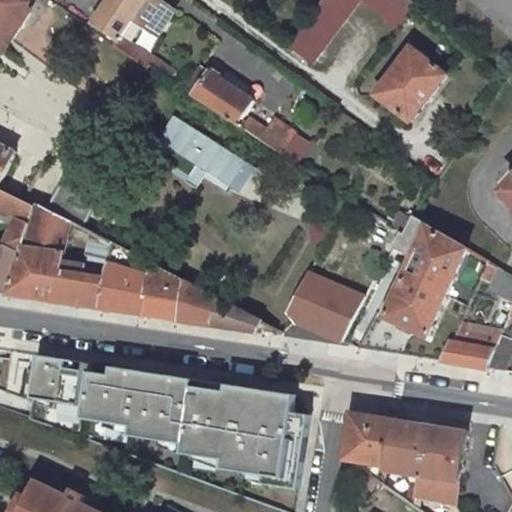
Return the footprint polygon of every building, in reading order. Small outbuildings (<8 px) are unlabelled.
[(0,0),(0,46),(29,5),(27,0),(0,0)] [(93,0),(70,0),(92,15),(99,4),(93,0)] [(164,5),(155,0),(108,0),(92,25),(116,40),(112,45),(149,70),(155,61),(121,37),(133,20),(156,37),(174,12),(164,5)] [(322,0),(290,43),(313,62),(360,0),(363,0),(398,27),(416,5),(410,0),(322,0)] [(448,75),(412,49),(378,94),(414,121),(448,75)] [(200,66),(184,90),(260,141),(266,132),(249,119),(246,123),(241,120),(253,102),(246,97),(250,92),(222,73),(219,79),(200,66)] [(177,112),(157,141),(239,198),(260,169),(177,112)] [(0,185),(18,150),(45,163),(56,143),(0,113),(0,185)] [(62,193),(46,185),(34,207),(36,208),(50,215),(62,193)] [(35,211),(0,194),(0,217),(15,225),(2,249),(22,254),(23,249),(35,211)] [(35,211),(23,249),(65,254),(73,227),(50,215),(36,208),(35,211)] [(415,217),(397,247),(414,255),(386,316),(428,337),(467,250),(426,226),(427,224),(415,217)] [(92,237),(87,268),(108,272),(109,266),(112,247),(92,237)] [(2,249),(0,249),(0,295),(8,297),(22,254),(2,249)] [(65,254),(23,249),(22,254),(8,297),(101,311),(108,272),(87,268),(85,268),(84,278),(61,274),(65,254)] [(511,275),(490,263),(482,280),(492,285),(495,279),(511,288),(511,275)] [(152,272),(109,266),(108,272),(101,311),(144,317),(152,272)] [(184,284),(152,267),(152,272),(144,317),(177,322),(184,284)] [(276,318),(336,347),(361,297),(301,267),(276,318)] [(261,323),(184,284),(177,322),(256,335),(261,323)] [(373,320),(358,350),(399,356),(408,336),(373,320)] [(462,325),(444,362),(490,370),(503,335),(504,331),(494,329),(492,335),(469,332),(471,326),(462,325)] [(511,356),(511,338),(503,335),(490,370),(506,372),(511,356)] [(40,358),(39,364),(77,370),(77,372),(94,374),(96,366),(40,358)] [(186,447),(196,390),(181,387),(179,395),(168,393),(170,385),(141,381),(141,382),(114,378),(94,374),(77,372),(77,370),(39,364),(33,400),(87,409),(85,421),(133,429),(132,438),(186,447)] [(115,369),(114,378),(141,382),(141,381),(170,385),(168,393),(179,395),(181,387),(196,390),(197,382),(115,369)] [(197,382),(196,390),(206,391),(206,392),(246,399),(246,398),(298,406),(299,398),(197,382)] [(206,391),(196,390),(186,447),(184,457),(225,463),(223,472),(266,479),(265,488),(301,494),(305,467),(296,465),(300,440),(309,442),(313,420),(296,417),(298,406),(246,398),(246,399),(206,392),(206,391)] [(395,423),(355,416),(349,457),(388,464),(395,423)] [(469,435),(395,423),(388,464),(387,473),(419,479),(416,498),(429,500),(441,502),(459,505),(469,435)] [(305,467),(309,442),(300,440),(296,465),(305,467)] [(31,485),(18,511),(88,511),(81,508),(83,503),(70,497),(67,502),(31,485)]
